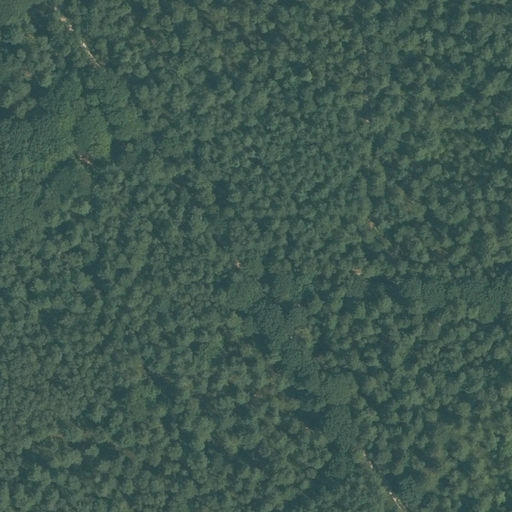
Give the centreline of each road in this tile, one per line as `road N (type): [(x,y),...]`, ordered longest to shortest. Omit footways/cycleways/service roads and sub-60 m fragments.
road 1 (track): [(369,0),(369,231),(378,274),(251,276)]
road 2 (track): [(251,276),(50,0)]
road 3 (track): [(251,276),(404,511)]
road 4 (track): [(511,348),(474,280),(378,274)]
